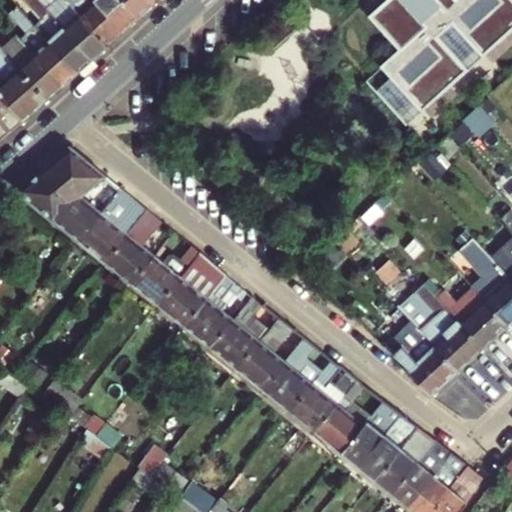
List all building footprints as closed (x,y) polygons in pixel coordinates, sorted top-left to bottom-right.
[(79,70),(49,36),(36,21),(32,25),(28,20),(32,17),(17,0),(12,0),(7,5),(23,23),(16,29),(20,34),(28,43),(34,50),(63,84),(79,70)] [(31,0),(57,29),(49,36),(79,70),(86,63),(94,56),(64,23),(51,8),(43,0),(31,0)] [(55,0),(71,17),(64,23),(94,56),(108,44),(78,11),(68,0),(55,0)] [(123,30),(96,0),(68,0),(78,11),(108,44),(123,30)] [(96,0),(123,30),(138,17),(122,0),(96,0)] [(122,0),(138,17),(153,3),(150,0),(122,0)] [(511,0),(386,0),(368,15),(398,49),(393,54),(380,66),(390,77),(375,92),(399,119),(415,104),(422,112),(469,70),(462,62),(476,49),(483,57),(511,30),(511,0)] [(36,21),(32,17),(28,20),(32,25),(36,21)] [(28,43),(20,34),(6,48),(14,59),(19,64),(34,50),(28,43)] [(0,85),(7,95),(13,104),(24,120),(49,97),(19,64),(14,59),(6,48),(2,51),(0,48),(0,85)] [(476,49),(462,62),(469,70),(483,57),(476,49)] [(34,50),(19,64),(49,97),(63,84),(34,50)] [(390,77),(380,66),(364,80),(375,92),(390,77)] [(0,114),(13,104),(7,95),(0,85),(0,114)] [(463,121),(472,131),(497,108),(488,98),(463,121)] [(415,104),(399,119),(406,126),(422,112),(415,104)] [(73,146),(39,173),(75,202),(81,198),(101,183),(118,195),(124,187),(73,146)] [(94,203),(81,198),(75,202),(39,173),(35,177),(19,189),(50,214),(81,239),(104,211),(94,203)] [(104,211),(81,239),(107,260),(149,208),(124,187),(118,195),(111,203),(104,211)] [(101,195),(94,203),(104,211),(111,203),(101,195)] [(511,210),(507,205),(498,213),(511,227),(511,210)] [(149,208),(107,260),(134,282),(156,254),(144,245),(163,220),(149,208)] [(489,271),(473,285),(508,324),(511,320),(511,277),(498,263),(475,238),(467,246),(489,271)] [(202,252),(197,247),(186,261),(173,250),(165,261),(156,254),(134,282),(161,303),(202,252)] [(511,249),(498,263),(511,277),(511,249)] [(202,252),(161,303),(177,317),(187,325),(209,297),(201,291),(209,279),(196,269),(207,255),(202,252)] [(209,297),(187,325),(213,346),(244,308),(255,295),(228,273),(209,297)] [(508,324),(473,285),(459,299),(452,291),(441,301),(483,347),(508,324)] [(255,295),(244,308),(249,312),(260,299),(255,295)] [(473,356),(483,347),(441,301),(436,296),(430,301),(433,305),(429,309),(438,318),(422,332),(457,370),(473,356)] [(229,359),(240,367),(262,340),(271,330),(249,312),(244,308),(213,346),(229,359)] [(262,340),(240,367),(265,388),(287,360),(278,353),(296,330),(280,318),(271,330),(262,340)] [(457,370),(422,332),(410,320),(387,342),(408,363),(407,364),(433,391),(457,370)] [(292,409),(314,382),(303,373),(310,363),(300,355),(311,341),(306,338),(295,351),(287,360),(265,388),(292,409)] [(343,381),(350,372),(333,358),(326,367),(343,381)] [(5,366),(0,373),(0,380),(22,396),(30,385),(14,373),(5,366)] [(358,378),(352,373),(341,387),(347,392),(358,378)] [(358,378),(347,392),(352,396),(363,382),(358,378)] [(314,382),(292,409),(316,429),(339,402),(314,382)] [(44,395),(60,406),(71,415),(79,405),(51,385),(44,395)] [(360,412),(369,419),(385,399),(376,392),(360,412)] [(357,435),(366,423),(339,402),(316,429),(338,446),(343,451),(357,435)] [(93,415),(79,405),(71,415),(86,426),(93,415)] [(357,435),(343,451),(360,464),(402,412),(394,406),(378,426),(369,419),(366,423),(357,435)] [(407,415),(402,412),(360,464),(376,477),(381,470),(418,424),(407,415)] [(436,438),(418,424),(381,470),(376,477),(394,491),(436,438)] [(106,425),(98,434),(111,444),(119,434),(106,425)] [(98,434),(86,426),(80,437),(106,456),(112,445),(111,444),(98,434)] [(119,434),(111,444),(112,445),(124,453),(132,444),(119,434)] [(436,438),(394,491),(409,504),(452,450),(446,445),(436,438)] [(156,442),(138,464),(140,465),(151,473),(169,453),(156,442)] [(409,504),(419,511),(429,511),(432,509),(468,463),(452,450),(409,504)] [(432,509),(429,511),(458,511),(466,503),(485,476),(468,463),(432,509)] [(140,465),(133,478),(162,498),(169,486),(151,473),(140,465)] [(198,507),(203,511),(207,511),(215,503),(185,482),(176,492),(178,493),(198,507)] [(181,511),(194,511),(198,507),(178,493),(170,504),(181,511)] [(215,503),(207,511),(219,511),(225,504),(218,499),(215,503)]
